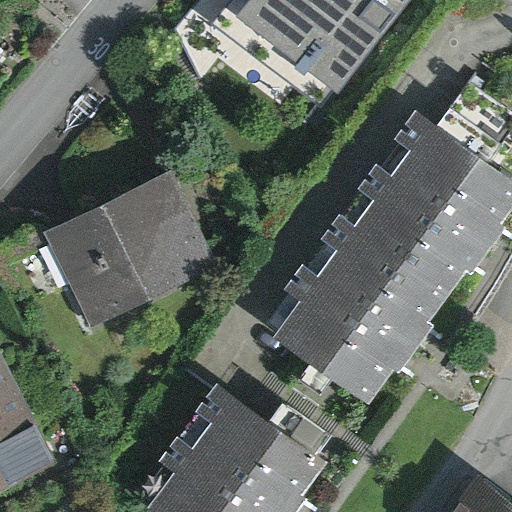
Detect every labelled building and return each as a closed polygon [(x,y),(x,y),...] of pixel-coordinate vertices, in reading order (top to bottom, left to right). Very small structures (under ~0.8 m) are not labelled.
[(243,0),(239,6),(337,83),(402,0),(243,0)] [(511,178),(422,115),(386,165),(478,230),(511,182),(511,178)] [(386,165),(350,216),(442,281),(478,230),(386,165)] [(164,173),(57,225),(96,307),(204,255),(164,173)] [(350,216),(314,266),(405,331),(442,281),(350,216)] [(314,266),(278,316),(369,382),(405,331),(314,266)] [(0,471),(42,452),(0,361),(0,471)] [(315,455),(231,394),(195,444),(280,505),(315,455)] [(274,511),(280,505),(195,444),(159,494),(184,511),(274,511)] [(511,511),(511,486),(496,476),(472,511),(511,511)]
